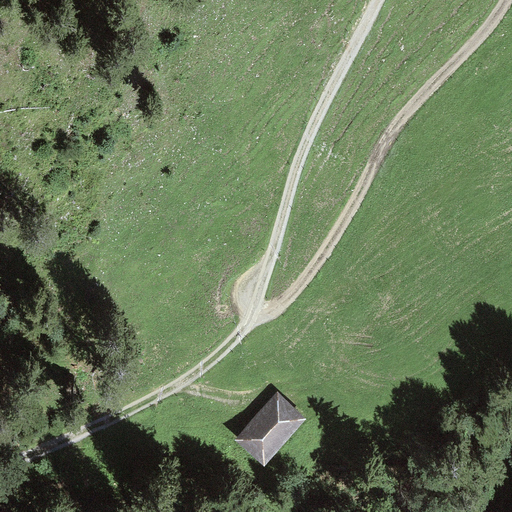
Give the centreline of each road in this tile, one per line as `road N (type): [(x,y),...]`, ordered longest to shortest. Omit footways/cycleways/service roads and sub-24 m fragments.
road 1 (track): [(252,313),(294,291),(400,123),(508,0)]
road 2 (track): [(377,0),(305,143),(252,313)]
road 3 (track): [(252,313),(235,341),(199,371),(0,477)]
